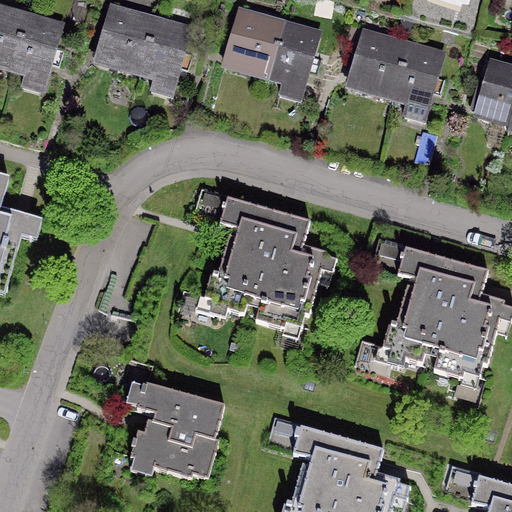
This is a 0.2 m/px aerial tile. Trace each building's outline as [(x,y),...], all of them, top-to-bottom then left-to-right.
[(0,69),(12,73),(27,20),(0,12),(0,69)] [(100,65),(141,77),(156,24),(114,12),(100,65)] [(228,69),(270,81),(285,28),(243,16),(228,69)] [(12,73),(43,81),(58,28),(27,20),(12,73)] [(141,77),(172,85),(187,32),(156,24),(141,77)] [(270,81),(300,89),(315,36),(285,28),(270,81)] [(352,90),(394,102),(409,49),(367,37),(352,90)] [(403,119),(425,125),(429,111),(425,110),(439,57),(409,49),(394,102),(407,105),(403,119)] [(511,69),(490,63),(480,97),(489,99),(483,120),(511,128),(511,122),(511,69)] [(213,107),(221,76),(206,72),(198,103),(213,107)] [(235,80),(221,76),(213,107),(226,111),(235,80)] [(249,84),(235,80),(226,111),(240,115),(249,84)] [(262,88),(249,84),(240,115),(254,119),(262,88)] [(276,91),(262,88),(254,119),(267,122),(276,91)] [(290,95),(276,91),(267,122),(281,126),(290,95)] [(303,99),(290,95),(281,126),(295,130),(303,99)] [(318,103),(303,99),(295,130),(309,134),(318,103)] [(185,112),(163,106),(157,128),(179,134),(185,112)] [(333,141),(342,110),(327,106),(319,137),(333,141)] [(355,114),(342,110),(333,141),(347,144),(355,114)] [(355,114),(347,144),(360,148),(369,118),(355,114)] [(369,118),(360,148),(374,152),(383,121),(369,118)] [(396,125),(383,121),(374,152),(388,156),(396,125)] [(396,125),(388,156),(401,160),(410,129),(396,125)] [(424,133),(410,129),(401,160),(415,164),(424,133)] [(424,133),(415,164),(429,168),(438,137),(424,133)] [(0,280),(9,283),(27,219),(0,212),(9,182),(0,179),(0,280)] [(303,249),(310,224),(227,201),(220,228),(238,234),(236,241),(229,239),(218,280),(214,278),(213,281),(210,280),(204,302),(228,308),(227,312),(244,317),(248,301),(261,305),(256,323),(285,331),(290,313),(309,318),(326,256),(303,249)] [(481,299),(488,275),(406,251),(398,278),(417,283),(415,291),(408,289),(396,330),(392,328),(391,331),(389,330),(383,352),(406,358),(405,362),(422,367),(427,351),(439,355),(434,373),(463,382),(468,363),(487,368),(505,306),(481,299)] [(193,477),(208,481),(219,444),(215,443),(225,409),(144,386),(137,412),(156,417),(154,425),(149,423),(145,436),(138,435),(131,461),(155,467),(154,470),(192,481),(193,477)] [(376,477),(383,453),(301,430),(300,433),(297,432),(295,440),(298,441),(293,457),(312,462),(310,470),(303,468),(291,508),(287,507),(287,509),(284,509),(283,511),(391,511),(400,484),(376,477)] [(511,511),(511,489),(479,480),(471,506),(490,511),(489,511),(511,511)]
